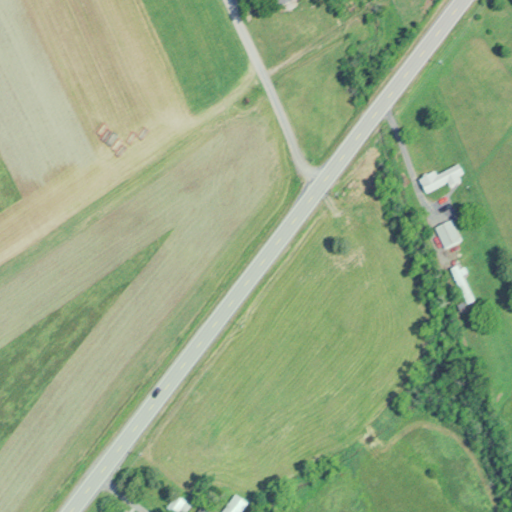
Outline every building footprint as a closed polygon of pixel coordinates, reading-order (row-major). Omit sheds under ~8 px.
[(419,177),(435,169),(437,173),(458,162),(463,172),(458,175),(460,178),(449,184),(447,180),(426,191),(419,177)] [(450,218),(460,238),(444,246),(435,226),(450,218)] [(448,267),(465,301),(474,297),(462,274),(467,271),(464,264),(459,266),(457,263),(448,267)] [(219,511),(220,511),(239,511),(248,502),(235,491),(219,511)] [(183,511),(190,504),(178,494),(167,506),(173,511),(183,511)]
